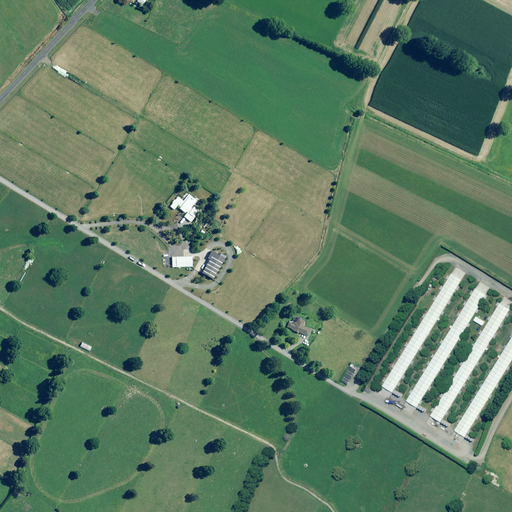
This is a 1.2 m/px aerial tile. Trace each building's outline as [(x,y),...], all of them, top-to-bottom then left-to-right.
[(180,207),(178,208),(184,213),(185,212),(187,213),(183,217),(190,222),(195,216),(194,215),(197,210),(193,207),(192,209),(190,208),(196,201),(188,194),(183,201),(177,197),(175,200),(174,200),(171,203),(172,203),(169,207),(173,210),(177,205),(180,207)] [(218,255),(211,251),(207,258),(209,259),(207,262),(201,273),(212,279),(224,258),(218,255)] [(191,267),(191,257),(171,258),(171,267),(191,267)] [(450,273),(379,385),(389,391),(461,279),(450,273)] [(436,279),(439,276),(436,274),(433,277),(431,280),(429,283),(427,286),(430,288),(432,285),(434,282),(436,279)] [(484,295),(473,288),(403,399),(414,406),(484,295)] [(499,303),(427,416),(437,423),(509,310),(499,303)] [(484,321),(475,316),(473,321),(482,326),(484,321)] [(298,333),(299,333),(307,337),(310,329),(302,326),(304,320),(301,319),(297,317),(295,322),(293,322),(293,324),(288,322),(286,327),(290,329),(290,330),(292,330),(292,331),(298,333)] [(511,331),(453,432),(461,437),(511,355),(511,331)] [(91,347),(82,342),(80,346),(89,351),(91,347)] [(357,370),(350,365),(341,380),(348,384),(357,370)]
